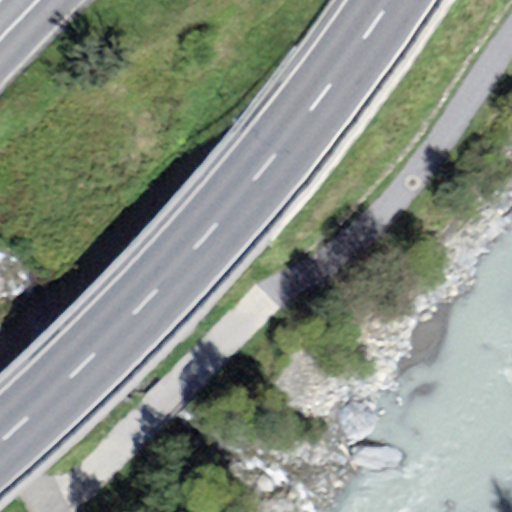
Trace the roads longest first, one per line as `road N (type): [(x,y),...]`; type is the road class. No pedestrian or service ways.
road 1 (track): [(67,491),(277,284),(361,224),(511,41)]
road 2 (primary): [(387,0),(261,168),(147,299),(0,435)]
